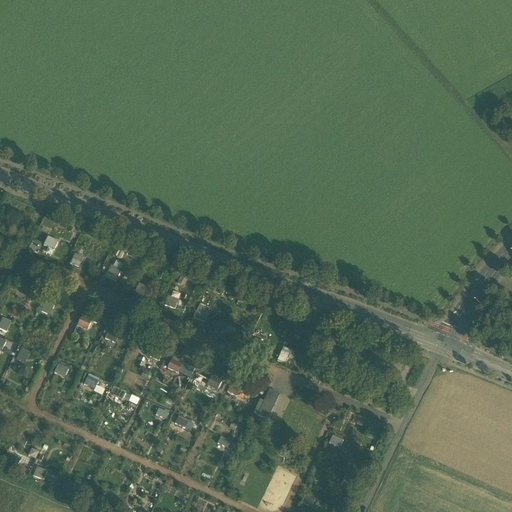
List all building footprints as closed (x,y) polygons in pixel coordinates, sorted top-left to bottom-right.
[(57,244),(47,239),(45,244),(55,249),(57,244)] [(83,259),(75,256),(70,266),(77,269),(80,262),(82,262),(83,259)] [(114,267),(111,266),(107,275),(117,280),(120,273),(113,270),(114,267)] [(144,288),(139,286),(134,295),(142,299),(143,296),(141,295),(144,288)] [(177,303),(168,300),(166,308),(175,311),(177,303)] [(54,307),(46,303),(41,313),(46,316),(50,308),(53,310),(54,307)] [(204,317),(196,314),(194,320),(202,323),(204,317)] [(11,324),(2,320),(0,324),(0,330),(6,334),(11,324)] [(91,325),(81,320),(78,327),(88,332),(91,325)] [(235,331),(225,328),(223,334),(229,336),(230,333),(234,334),(235,331)] [(119,337),(109,332),(105,340),(108,342),(109,339),(116,342),(119,337)] [(264,344),(255,341),(253,347),(259,349),(260,346),(263,347),(264,344)] [(29,355),(22,351),(17,361),(22,363),(23,359),(26,361),(29,355)] [(161,357),(151,353),(149,359),(156,361),(157,358),(160,360),(161,357)] [(287,360),(279,357),(277,363),(286,365),(287,360)] [(180,365),(170,361),(167,367),(174,369),(175,367),(178,368),(180,365)] [(68,371),(59,366),(55,375),(57,376),(59,373),(66,376),(68,371)] [(98,383),(88,378),(84,386),(94,391),(98,383)] [(221,384),(211,380),(209,385),(214,388),(216,385),(220,387),(221,384)] [(239,393),(231,388),(228,394),(236,398),(239,393)] [(125,395),(116,391),(113,397),(118,400),(119,397),(123,399),(125,395)] [(279,396),(270,392),(264,404),(258,417),(267,422),(279,396)] [(264,404),(260,402),(254,415),(258,417),(264,404)] [(168,415),(158,411),(156,417),(161,419),(162,416),(167,418),(168,415)] [(187,423),(178,419),(175,426),(181,428),(182,425),(185,427),(187,423)] [(381,427),(375,424),(372,432),(378,434),(381,427)] [(342,442),(332,438),(329,445),(335,448),(337,445),(340,446),(342,442)] [(230,444),(219,440),(217,445),(228,450),(230,444)] [(18,464),(14,463),(15,460),(9,458),(6,465),(16,470),(18,464)] [(40,470),(36,469),(33,477),(43,482),(46,476),(38,473),(40,470)] [(354,484),(344,480),(343,484),(346,485),(344,489),(351,491),(354,484)] [(68,487),(64,485),(62,491),(71,495),(73,492),(67,490),(68,487)] [(315,501),(304,497),(301,504),(312,508),(315,501)] [(110,505),(104,503),(102,509),(108,511),(111,511),(112,510),(108,508),(110,505)]
